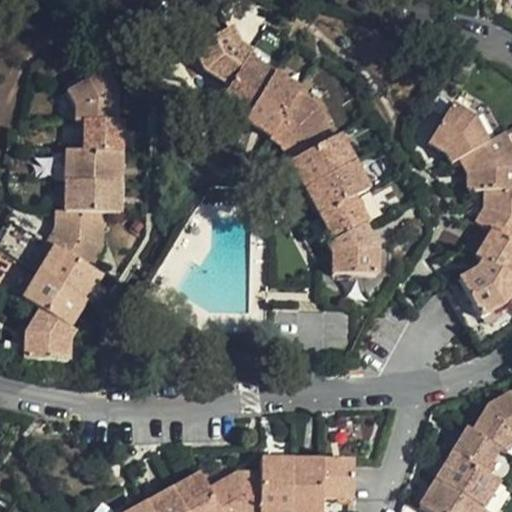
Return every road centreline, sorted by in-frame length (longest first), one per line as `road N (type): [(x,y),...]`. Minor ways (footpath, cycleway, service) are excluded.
road 1 (residential): [(0,394),(63,409),(133,412),(411,385)]
road 2 (residential): [(411,385),(382,511)]
